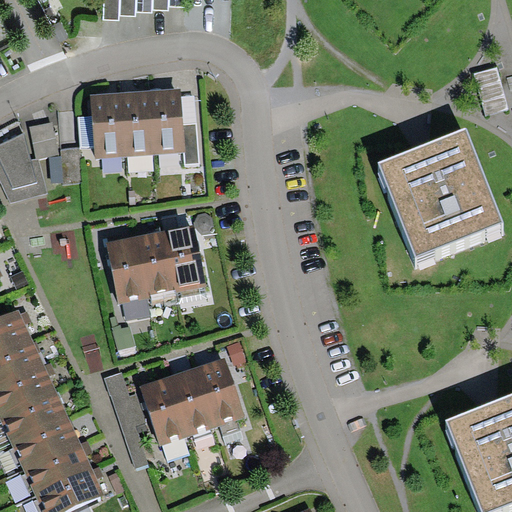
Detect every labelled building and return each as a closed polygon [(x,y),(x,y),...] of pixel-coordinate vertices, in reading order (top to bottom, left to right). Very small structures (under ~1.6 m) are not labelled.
[(120,0),(103,0),(103,20),(119,20),(120,15),(120,0)] [(120,0),(120,15),(136,16),(136,12),(136,0),(120,0)] [(136,0),(136,12),(153,13),(153,10),(153,0),(136,0)] [(168,0),(153,0),(153,10),(168,11),(169,7),(168,0)] [(509,108),(497,67),(474,74),(486,115),(509,108)] [(150,91),(154,155),(184,153),(185,153),(184,125),(182,97),(181,89),(150,91)] [(154,155),(150,91),(121,93),(126,157),(154,155)] [(96,159),(126,157),(121,93),(91,95),(93,116),(95,145),(96,159)] [(195,96),(182,97),(184,125),(197,124),(195,96)] [(78,117),(81,146),(95,145),(93,116),(78,117)] [(59,154),(52,123),(30,127),(36,159),(39,159),(59,154)] [(185,153),(184,153),(185,166),(200,165),(197,124),(184,125),(185,153)] [(504,223),(467,130),(380,164),(416,257),(504,223)] [(39,159),(36,159),(32,160),(24,133),(0,143),(0,180),(11,203),(48,193),(39,159)] [(79,148),(61,149),(62,156),(63,183),(63,184),(81,183),(79,148)] [(62,156),(50,157),(51,183),(63,183),(62,156)] [(160,231),(171,290),(176,289),(177,293),(206,286),(200,251),(195,252),(189,227),(160,231)] [(171,290),(160,231),(133,237),(144,300),(151,299),(150,294),(171,290)] [(118,305),(144,300),(133,237),(108,243),(118,305)] [(22,271),(10,277),(18,292),(30,285),(22,271)] [(0,352),(31,338),(18,310),(0,318),(0,352)] [(0,352),(0,382),(42,363),(31,338),(0,352)] [(246,362),(239,342),(227,346),(235,366),(246,362)] [(195,368),(216,427),(220,426),(237,420),(245,417),(225,358),(195,368)] [(0,414),(55,389),(42,363),(0,382),(0,414)] [(216,427),(195,368),(167,377),(187,437),(216,427)] [(122,372),(105,378),(135,468),(149,464),(139,434),(148,431),(145,423),(147,423),(136,394),(130,396),(122,372)] [(185,438),(187,437),(167,377),(140,386),(160,446),(162,445),(185,438)] [(0,414),(0,418),(11,442),(67,416),(55,389),(0,414)] [(485,511),(511,501),(511,394),(446,420),(482,511),(485,511)] [(22,466),(79,440),(67,416),(11,442),(22,466)] [(243,437),(237,420),(220,426),(226,443),(243,437)] [(190,455),(185,438),(162,445),(168,462),(190,455)] [(33,493),(91,466),(79,440),(22,466),(33,493)] [(91,466),(33,493),(42,511),(66,511),(104,494),(91,466)] [(126,490),(117,473),(109,476),(118,494),(126,490)]
